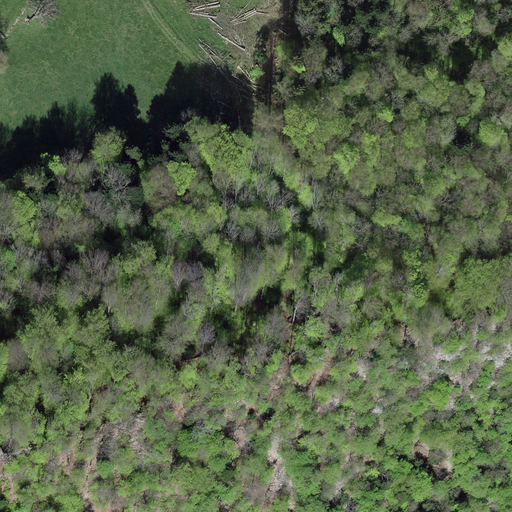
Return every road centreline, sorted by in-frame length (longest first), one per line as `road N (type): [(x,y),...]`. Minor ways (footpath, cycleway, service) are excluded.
road 1 (track): [(147,0),(323,259)]
road 2 (track): [(358,0),(375,40),(453,72),(511,117)]
